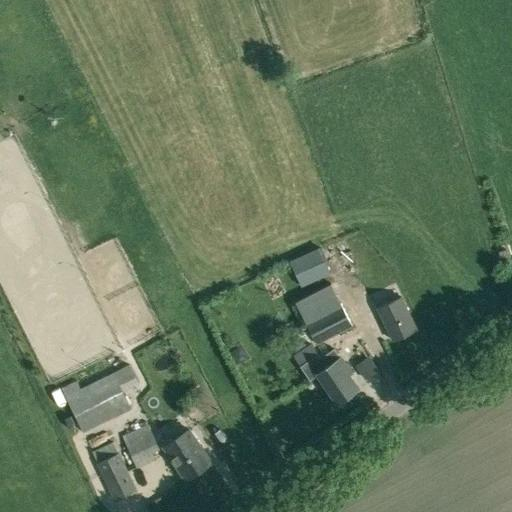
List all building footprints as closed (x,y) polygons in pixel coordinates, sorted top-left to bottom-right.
[(317,345),(354,326),(332,283),(295,301),(317,345)] [(401,296),(377,308),(393,340),(417,329),(401,296)] [(342,358),(341,358),(334,348),(319,358),(316,354),(299,366),(308,381),(318,374),(337,403),(359,388),(349,374),(352,372),(342,358)] [(62,388),(83,432),(131,408),(123,392),(139,384),(129,364),(81,387),(77,381),(62,388)] [(148,424),(122,436),(136,468),(155,460),(152,453),(159,449),(148,424)] [(189,429),(164,446),(187,479),(211,461),(189,429)] [(133,482),(120,453),(98,463),(112,492),(133,482)]
